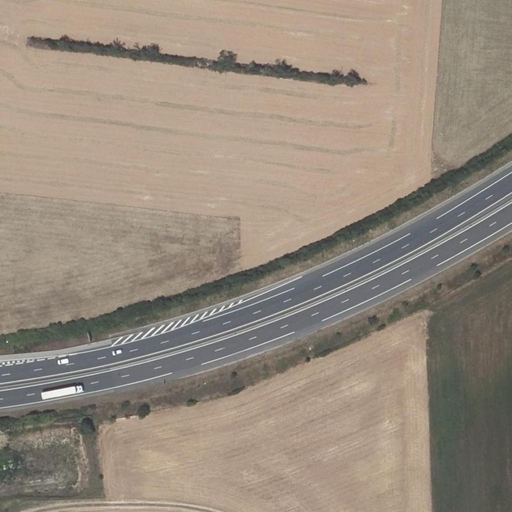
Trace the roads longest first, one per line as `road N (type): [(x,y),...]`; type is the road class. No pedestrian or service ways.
road 1 (trunk): [(511,181),(377,260),(234,320),(137,349),(0,375)]
road 2 (trunk): [(0,399),(112,379),(270,332),(370,289),(511,211)]
road 3 (track): [(25,511),(161,502),(221,511)]
